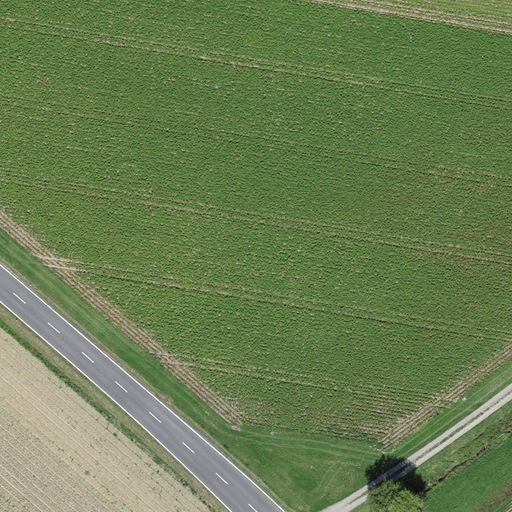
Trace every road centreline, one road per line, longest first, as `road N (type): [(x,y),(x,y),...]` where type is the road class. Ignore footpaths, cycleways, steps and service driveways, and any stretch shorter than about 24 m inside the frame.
road 1 (tertiary): [(0,280),(255,511)]
road 2 (track): [(334,511),(511,387)]
